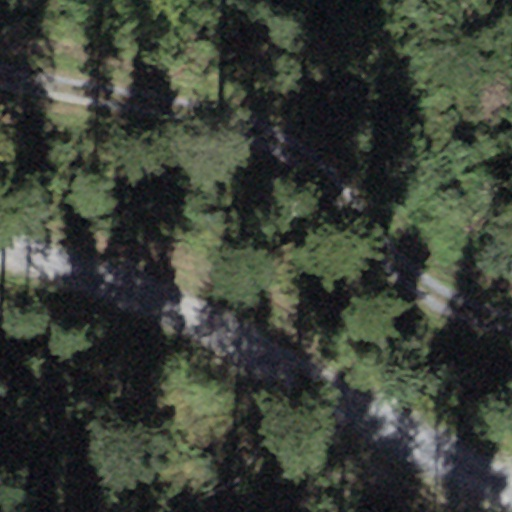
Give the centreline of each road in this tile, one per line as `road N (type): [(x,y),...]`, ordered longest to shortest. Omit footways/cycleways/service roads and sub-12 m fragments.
road 1 (track): [(511,309),(398,277),(299,148),(201,119),(0,80)]
road 2 (track): [(0,241),(94,276),(511,472)]
